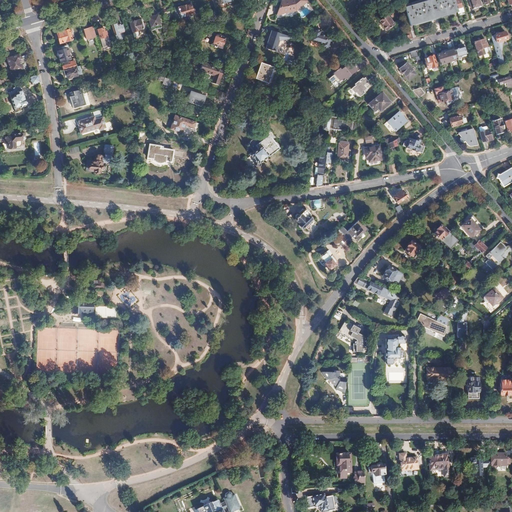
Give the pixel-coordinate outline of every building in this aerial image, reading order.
[(297,9),(307,1),(306,0),(289,0),(288,0),(283,0),(282,0),(283,10),(283,13),(292,11),(297,9)] [(433,19),(427,0),(419,0),(403,5),(404,11),(408,10),(413,25),(433,19)] [(453,13),(449,0),(427,0),(433,19),(453,13)] [(462,11),(458,0),(453,0),(456,9),(457,12),(457,13),(462,11)] [(482,6),(480,0),(468,0),(471,9),(482,6)] [(192,14),(191,9),(190,5),(170,10),(172,17),(173,16),(174,20),(182,18),(182,17),(192,14)] [(413,25),(408,10),(404,11),(409,26),(413,25)] [(161,28),(157,15),(148,17),(151,31),(161,28)] [(393,24),(386,15),(379,20),(382,25),(381,25),(385,30),(393,24)] [(142,29),(140,20),(135,21),(133,20),(131,21),(130,23),(129,23),(132,33),(138,31),(137,30),(142,29)] [(125,36),(121,23),(112,25),(116,37),(117,39),(118,40),(119,40),(123,39),(124,38),(125,37),(125,36)] [(321,29),(314,26),(309,42),(320,46),(320,45),(328,48),(332,36),(320,32),(321,29)] [(95,37),(92,27),(84,30),(87,39),(95,37)] [(71,39),(68,28),(61,30),(62,31),(56,33),(57,35),(56,37),(57,41),(58,42),(59,41),(59,43),(71,39)] [(103,28),(97,30),(103,48),(110,45),(106,31),(104,32),(103,28)] [(264,49),(274,52),(281,34),(271,30),(264,49)] [(501,53),(501,41),(506,39),(504,32),(500,33),(498,32),(495,33),(495,34),(493,35),(494,35),(491,36),(497,58),(499,64),(504,63),(501,53)] [(222,49),(225,38),(214,34),(210,45),(213,46),(213,48),(218,49),(219,48),(222,49)] [(483,38),(473,42),(477,55),(487,52),(483,38)] [(454,49),(452,41),(447,42),(449,48),(446,49),(450,61),(457,59),(456,57),(454,49)] [(71,60),(68,50),(69,50),(67,45),(62,47),(63,50),(58,51),(58,52),(58,53),(58,56),(59,56),(61,62),(68,61),(71,60)] [(465,54),(462,46),(454,49),(456,57),(465,54)] [(420,62),(416,49),(409,52),(410,57),(415,56),(417,62),(420,62)] [(450,61),(446,49),(440,51),(441,53),(437,54),(437,55),(439,62),(440,64),(450,61)] [(22,69),(19,59),(21,59),(20,56),(19,56),(18,55),(7,59),(11,72),(22,69)] [(439,62),(437,55),(433,56),(432,55),(427,57),(428,58),(424,59),(427,69),(437,66),(436,63),(439,62)] [(235,68),(237,63),(225,59),(224,64),(235,68)] [(69,65),(63,66),(65,75),(68,75),(69,78),(77,76),(76,72),(77,72),(74,61),(68,63),(69,65)] [(225,69),(203,62),(200,71),(214,76),(212,83),(219,85),(221,78),(222,78),(225,69)] [(415,73),(405,62),(403,64),(402,62),(400,65),(401,66),(398,68),(408,79),(415,73)] [(271,84),(276,68),(263,64),(258,79),(262,80),(270,83),(271,84)] [(345,80),(355,71),(351,66),(344,73),(340,68),(333,73),(340,81),(344,78),(345,80)] [(39,83),(38,75),(27,79),(27,80),(30,80),(31,85),(39,83)] [(511,86),(511,78),(509,80),(508,77),(498,80),(497,79),(492,81),(491,81),(496,84),(498,84),(499,85),(505,83),(506,86),(508,88),(511,86)] [(359,97),(370,88),(368,87),(370,85),(364,78),(362,79),(362,78),(355,84),(355,85),(351,89),(357,96),(358,95),(359,97)] [(268,90),(270,83),(262,80),(259,87),(268,90)] [(182,91),(184,84),(176,81),(174,88),(182,91)] [(26,106),(20,86),(13,88),(15,95),(10,96),(15,113),(21,111),(20,108),(26,106)] [(418,98),(425,93),(420,88),(412,90),(418,98)] [(460,97),(457,88),(438,94),(441,102),(460,97)] [(86,105),(81,89),(72,92),(73,96),(70,97),(73,108),(86,105)] [(260,100),(261,91),(252,90),(251,98),(260,100)] [(205,96),(190,92),(187,102),(191,103),(190,105),(196,107),(197,105),(201,107),(205,96)] [(380,111),(390,103),(383,94),(369,105),(374,112),(378,109),(380,111)] [(106,128),(100,109),(93,112),(94,116),(78,121),(79,124),(78,125),(80,133),(99,128),(99,130),(106,128)] [(407,121),(399,112),(387,122),(395,131),(407,121)] [(451,127),(462,124),(460,116),(457,116),(456,113),(449,115),(450,118),(449,119),(451,127)] [(492,120),(496,135),(504,132),(500,118),(498,119),(497,115),(492,117),(493,120),(492,120)] [(196,122),(175,116),(171,129),(182,133),(185,125),(194,128),(196,122)] [(354,128),(355,123),(352,122),(353,119),(330,117),(330,119),(324,118),(322,129),(328,130),(327,137),(333,137),(333,129),(351,131),(352,127),(354,128)] [(480,127),(477,128),(481,142),(486,140),(486,141),(493,139),(492,137),(490,137),(487,130),(486,130),(486,127),(484,127),(481,128),(480,127)] [(274,140),(269,134),(268,133),(264,128),(260,128),(256,131),(256,135),(252,138),(251,138),(250,138),(249,139),(248,140),(248,141),(247,142),(253,150),(250,152),(256,161),(255,162),(255,164),(257,166),(259,165),(260,164),(260,162),(260,161),(268,154),(269,154),(279,146),(278,145),(278,144),(278,143),(276,141),(275,140),(274,140)] [(472,129),(457,133),(458,136),(467,145),(470,147),(471,146),(477,145),(472,129)] [(25,141),(25,133),(11,134),(11,136),(4,137),(4,143),(7,143),(8,148),(20,147),(22,145),(22,141),(25,141)] [(366,144),(373,142),(372,135),(364,137),(366,144)] [(399,143),(399,138),(394,141),(388,143),(389,148),(397,146),(397,143),(399,143)] [(419,145),(420,142),(415,140),(415,141),(409,139),(408,141),(407,140),(404,141),(402,146),(421,154),(424,147),(419,145)] [(111,161),(113,143),(105,142),(104,150),(105,150),(104,155),(101,155),(101,154),(96,154),(95,160),(92,159),(92,162),(90,162),(89,168),(94,169),(94,171),(100,172),(100,171),(102,171),(102,172),(107,172),(108,165),(109,165),(109,161),(111,161)] [(348,144),(339,143),(337,158),(346,159),(348,144)] [(174,150),(160,148),(161,146),(150,144),(148,158),(153,159),(153,161),(155,161),(155,162),(156,163),(157,164),(159,165),(160,165),(162,164),(163,164),(164,163),(166,163),(166,161),(174,162),(175,158),(172,158),(174,150)] [(381,154),(379,146),(365,149),(366,157),(368,157),(369,162),(382,159),(380,154),(381,154)] [(511,181),(511,167),(499,175),(497,174),(496,178),(499,179),(503,187),(511,181)] [(392,198),(401,189),(399,187),(396,190),(393,186),(387,193),(392,198)] [(409,200),(404,192),(395,198),(401,206),(409,200)] [(323,207),(321,198),(314,199),(309,200),(311,208),(316,207),(316,208),(323,207)] [(404,212),(401,206),(396,209),(397,212),(399,215),(404,212)] [(315,221),(311,217),(312,216),(308,211),(306,213),(303,209),(300,212),(301,214),(300,215),(299,214),(298,214),(297,215),(296,215),(296,216),(296,217),(296,218),(295,219),(300,224),(298,225),(304,231),(307,229),(315,221)] [(465,228),(472,237),(478,232),(472,225),(475,223),(470,217),(467,220),(468,220),(461,226),(464,229),(465,228)] [(340,230),(344,234),(351,242),(355,238),(356,240),(364,232),(359,228),(359,229),(354,224),(351,227),(347,231),(343,226),(339,229),(340,230)] [(458,238),(441,224),(437,228),(438,229),(434,233),(441,239),(442,238),(452,246),(458,238)] [(351,242),(344,234),(341,238),(344,240),(343,241),(345,243),(346,243),(348,245),(351,242)] [(486,248),(479,241),(477,243),(474,240),(470,243),(469,245),(474,249),(477,246),(483,252),(486,248)] [(413,259),(420,249),(410,242),(403,251),(413,259)] [(502,258),(500,256),(504,252),(502,251),(505,248),(500,242),(489,253),(492,256),(486,261),(492,268),(496,264),(495,262),(496,260),(498,262),(502,258)] [(335,261),(328,251),(327,252),(322,255),(321,256),(329,268),(334,265),(333,263),(335,261)] [(470,266),(476,260),(473,257),(468,263),(464,259),(459,264),(467,270),(470,266)] [(488,272),(491,269),(485,263),(482,266),(488,272)] [(397,282),(402,273),(388,266),(388,267),(387,267),(386,268),(385,271),(383,275),(388,277),(387,279),(389,281),(390,279),(392,280),(392,279),(397,282)] [(453,284),(458,279),(454,275),(449,281),(453,284)] [(400,296),(386,289),(367,280),(364,287),(392,300),(388,307),(387,307),(385,313),(392,316),(394,310),(395,311),(397,306),(399,301),(397,300),(400,296)] [(451,292),(448,291),(443,286),(435,294),(443,301),(451,292)] [(503,297),(495,288),(485,296),(485,297),(485,298),(485,299),(485,300),(485,301),(486,302),(487,303),(488,303),(489,303),(491,303),(493,305),(503,297)] [(95,300),(75,301),(75,313),(84,313),(84,312),(95,312),(95,306),(95,300)] [(447,327),(449,323),(440,318),(438,322),(421,314),(418,322),(419,328),(426,332),(427,329),(446,338),(448,333),(448,327),(447,327)] [(358,332),(360,329),(350,321),(349,323),(345,321),(339,330),(344,334),(345,333),(349,336),(352,332),(354,334),(352,338),(354,340),(354,344),(361,344),(361,342),(362,341),(362,334),(358,332)] [(395,344),(404,344),(404,336),(395,335),(395,338),(392,338),(392,336),(391,334),(388,334),(386,335),(386,338),(386,350),(384,349),(384,358),(385,358),(385,362),(387,364),(392,365),(394,363),(394,358),(399,358),(399,347),(395,347),(395,344)] [(449,367),(427,367),(427,378),(442,378),(442,384),(449,384),(449,367)] [(345,381),(345,377),(343,377),(343,374),(342,373),(339,373),(339,369),(333,369),(333,371),(322,370),(326,379),(327,378),(333,384),(335,383),(337,385),(336,387),(335,388),(344,393),(344,382),(345,381)] [(479,399),(479,383),(478,383),(478,378),(467,378),(467,383),(468,383),(468,399),(479,399)] [(511,396),(511,382),(500,382),(500,396),(511,396)] [(2,391),(0,397),(0,401),(12,405),(15,394),(2,391)] [(418,469),(417,457),(407,458),(407,453),(400,454),(401,470),(418,469)] [(350,473),(349,454),(336,455),(336,462),(339,461),(339,465),(339,473),(346,473),(350,473)] [(506,461),(506,455),(506,454),(491,454),(491,466),(506,466),(506,461)] [(449,476),(447,455),(429,456),(431,471),(443,470),(444,477),(449,476)] [(471,463),(467,463),(467,470),(475,470),(475,477),(482,477),(482,468),(489,468),(489,460),(482,461),(482,457),(474,457),(474,459),(471,459),(471,463)] [(385,476),(384,465),(371,467),(369,467),(369,472),(371,472),(371,473),(372,473),(373,483),(374,484),(375,484),(384,483),(385,482),(385,481),(385,476)] [(364,485),(363,472),(353,473),(354,483),(360,483),(361,486),(364,485)] [(223,511),(222,509),(227,508),(228,511),(234,511),(240,509),(234,494),(231,495),(231,494),(230,494),(229,494),(228,494),(227,495),(226,495),(226,496),(225,497),(226,498),(223,499),(224,502),(221,503),(221,501),(218,502),(218,501),(212,503),(208,502),(205,503),(203,507),(196,510),(191,511),(223,511)] [(322,511),(335,510),(332,496),(324,497),(324,494),(306,498),(308,508),(318,506),(321,507),(321,511),(322,511)]
